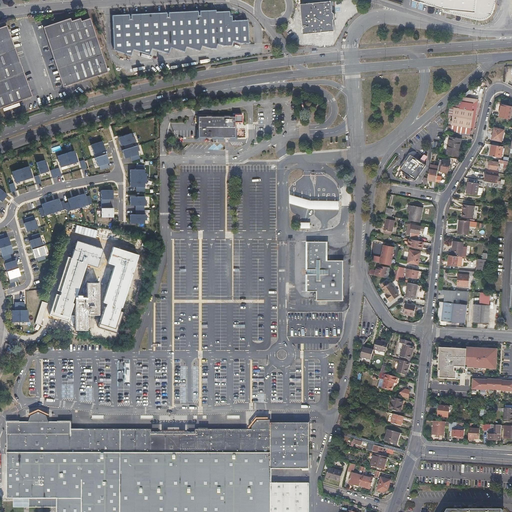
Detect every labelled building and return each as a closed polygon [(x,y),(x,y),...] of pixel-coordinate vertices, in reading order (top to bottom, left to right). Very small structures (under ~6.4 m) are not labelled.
[(479,0),(479,7),(479,8),(478,10),(476,11),(475,13),(473,13),(471,13),(445,7),(443,4),(414,0),(413,0),(443,9),(443,12),(475,19),(480,20),(485,19),(489,18),(492,14),(496,0),(479,0)] [(414,0),(443,4),(445,7),(471,13),(473,13),(475,13),(476,11),(478,10),(479,8),(479,7),(479,0),(414,0)] [(331,1),(300,5),(303,35),(334,31),(331,1)] [(129,15),(112,16),(113,50),(131,55),(133,49),(149,54),(151,48),(168,53),(170,47),(184,52),(186,47),(199,51),(201,46),(210,50),(215,49),(217,44),(223,46),(230,46),(232,41),(240,43),(249,43),(247,20),(231,21),(231,13),(229,13),(229,11),(216,12),(215,10),(201,11),(201,12),(199,12),(199,11),(168,12),(168,14),(166,14),(166,13),(131,14),(131,16),(129,16),(129,15)] [(70,18),(45,27),(65,86),(108,72),(90,18),(81,21),(80,18),(71,21),(70,18)] [(0,108),(31,97),(5,26),(0,27),(0,108)] [(6,26),(5,26),(31,97),(32,97),(6,26)] [(65,86),(45,27),(43,27),(63,87),(65,86)] [(475,112),(472,129),(474,129),(478,100),(463,98),(462,103),(474,105),(473,111),(475,112)] [(452,125),(451,131),(471,135),(472,129),(475,112),(473,111),(474,105),(462,103),(461,109),(455,108),(452,125)] [(511,106),(501,104),(499,116),(510,118),(511,106)] [(234,117),(197,117),(198,137),(234,137),(234,117)] [(445,124),(444,134),(450,135),(451,131),(452,125),(445,124)] [(494,128),(492,139),(501,141),(504,130),(494,128)] [(132,131),(118,135),(121,143),(124,142),(132,140),(135,139),(132,131)] [(449,138),(446,154),(457,156),(460,139),(449,138)] [(103,141),(91,145),(94,154),(106,150),(103,141)] [(125,147),(122,148),(125,156),(130,154),(139,152),(136,144),(134,144),(125,147)] [(491,145),(489,156),(501,158),(503,147),(491,145)] [(74,151),(57,156),(61,167),(77,162),(74,151)] [(107,154),(95,158),(98,167),(100,166),(108,163),(110,163),(107,154)] [(410,154),(399,169),(414,181),(425,165),(410,154)] [(451,165),(452,158),(440,156),(438,166),(438,171),(446,173),(448,165),(451,165)] [(45,160),(36,163),(39,173),(48,170),(45,160)] [(497,170),(499,162),(489,161),(487,168),(497,170)] [(29,166),(20,168),(24,180),(33,177),(29,166)] [(144,184),(144,181),(146,181),(147,171),(144,171),(145,167),(130,167),(130,184),(136,184),(144,184)] [(20,168),(11,171),(15,182),(24,180),(20,168)] [(487,168),(485,174),(496,176),(497,170),(487,168)] [(429,169),(428,179),(436,180),(438,171),(429,169)] [(485,174),(484,181),(487,182),(497,183),(498,177),(496,176),(485,174)] [(468,182),(466,193),(477,194),(479,183),(468,182)] [(113,190),(102,190),(101,199),(110,199),(113,199),(113,190)] [(85,194),(68,199),(68,202),(71,210),(93,204),(90,195),(86,197),(85,194)] [(144,194),(130,194),(130,203),(136,203),(144,203),(146,203),(146,197),(144,197),(144,194)] [(338,210),(339,210),(340,201),(338,201),(331,201),(323,201),(317,201),(313,200),(311,200),(306,199),(298,197),(291,195),(290,195),(289,204),(291,204),(298,206),(310,209),(313,209),(317,209),(323,210),(338,210)] [(59,199),(41,204),(42,207),(45,216),(66,209),(64,203),(64,201),(60,202),(59,199)] [(110,199),(101,199),(101,208),(110,208),(110,199)] [(144,212),(144,203),(136,203),(136,212),(144,212)] [(463,204),(461,217),(473,218),(474,206),(463,204)] [(412,205),(410,213),(409,220),(419,222),(422,208),(412,205)] [(110,208),(101,208),(101,217),(113,217),(113,208),(110,208)] [(136,212),(131,212),(131,221),(144,221),(144,218),(146,218),(146,212),(144,212),(136,212)] [(383,230),(383,233),(390,235),(391,232),(394,220),(385,218),(383,230)] [(36,220),(24,223),(27,232),(38,228),(36,220)] [(470,221),(459,220),(457,234),(468,236),(470,221)] [(412,225),(410,233),(410,236),(418,238),(420,226),(412,224),(412,225)] [(9,237),(0,239),(0,248),(11,245),(9,237)] [(40,238),(29,241),(32,250),(43,247),(40,238)] [(409,239),(408,246),(421,249),(423,242),(409,239)] [(97,270),(103,248),(76,240),(60,293),(76,297),(85,266),(97,270)] [(449,251),(449,255),(457,256),(460,256),(462,242),(453,241),(452,251),(449,251)] [(307,242),(307,291),(317,291),(317,300),(343,300),(343,260),(326,260),(326,242),(307,242)] [(11,245),(0,248),(0,250),(2,256),(3,256),(10,253),(14,252),(11,245)] [(384,245),(380,263),(392,265),(393,261),(391,261),(394,247),(384,245)] [(43,247),(32,250),(35,258),(36,258),(45,255),(46,255),(43,247)] [(410,250),(407,263),(417,265),(420,252),(410,250)] [(75,329),(86,329),(86,314),(88,314),(98,314),(98,297),(119,297),(119,299),(130,298),(130,267),(120,267),(120,268),(119,268),(119,252),(107,252),(107,284),(98,284),(98,283),(87,283),(86,299),(85,299),(85,298),(75,298),(75,329)] [(457,256),(449,255),(447,264),(459,266),(459,262),(457,261),(457,256)] [(16,260),(4,264),(7,272),(19,268),(16,260)] [(466,271),(474,272),(475,261),(466,260),(466,271)] [(369,270),(368,274),(377,276),(385,278),(386,275),(385,274),(387,267),(382,266),(381,268),(377,267),(376,271),(369,270)] [(402,281),(405,268),(399,267),(396,279),(402,281)] [(19,268),(7,272),(9,279),(10,279),(17,277),(21,275),(19,268)] [(418,271),(407,269),(406,276),(416,278),(418,271)] [(466,271),(458,271),(457,285),(467,286),(468,276),(473,276),(474,272),(466,271)] [(385,281),(380,285),(386,294),(385,294),(390,302),(398,296),(389,283),(387,284),(385,281)] [(417,284),(408,282),(405,296),(415,298),(417,284)] [(480,293),(480,304),(490,304),(490,293),(480,293)] [(465,322),(467,305),(443,302),(442,321),(465,322)] [(415,305),(405,303),(403,312),(413,314),(415,305)] [(473,304),(472,322),(489,323),(490,305),(473,304)] [(388,343),(376,340),(373,350),(385,353),(388,343)] [(409,362),(410,359),(413,347),(410,347),(411,342),(401,340),(400,344),(402,345),(399,357),(402,357),(401,361),(409,362)] [(467,368),(498,369),(499,349),(468,347),(468,349),(467,367),(467,368)] [(360,358),(371,361),(373,350),(363,348),(360,358)] [(456,366),(467,367),(468,349),(440,348),(439,378),(457,379),(458,371),(456,371),(456,366)] [(401,361),(399,360),(396,372),(406,375),(409,363),(409,362),(401,361)] [(396,384),(397,378),(386,374),(382,388),(391,391),(393,383),(396,384)] [(489,380),(473,379),(473,389),(488,390),(503,391),(511,391),(511,381),(503,381),(503,380),(489,379),(489,380)] [(409,397),(410,389),(400,388),(400,397),(409,397)] [(392,397),(389,409),(399,412),(402,404),(403,404),(404,401),(392,397)] [(438,406),(437,416),(447,417),(448,406),(438,406)] [(511,408),(503,408),(503,422),(511,422),(511,408)] [(31,415),(28,421),(30,422),(31,419),(35,416),(38,414),(43,416),(45,418),(47,421),(50,421),(46,415),(39,412),(31,415)] [(53,507),(53,511),(308,511),(309,483),(271,483),(271,469),(309,469),(309,450),(309,423),(287,423),(270,423),(270,425),(266,425),(263,423),(258,423),(254,427),(254,434),(195,434),(151,434),(71,434),(71,430),(71,429),(71,421),(50,421),(47,421),(45,418),(43,416),(38,414),(35,416),(31,419),(30,422),(28,421),(6,422),(6,434),(7,434),(7,498),(13,498),(25,498),(53,498),(53,507)] [(403,417),(393,414),(391,423),(401,426),(403,417)] [(270,425),(270,423),(267,423),(265,420),(257,420),(252,426),(252,429),(252,430),(195,430),(195,434),(254,434),(254,427),(258,423),(263,423),(266,425),(270,425)] [(444,422),(434,421),(433,434),(442,435),(444,422)] [(468,428),(468,438),(478,439),(478,429),(468,428)] [(398,433),(388,430),(385,442),(396,445),(398,440),(396,440),(398,433)] [(353,439),(351,446),(353,447),(354,443),(366,447),(367,443),(353,439)] [(383,448),(374,445),(372,451),(381,454),(383,448)] [(387,457),(374,453),(370,466),(383,469),(387,457)] [(329,468),(326,478),(332,479),(339,480),(342,471),(329,468)] [(349,483),(359,486),(362,476),(352,472),(349,483)] [(362,476),(359,486),(369,489),(372,477),(362,474),(362,476)] [(380,477),(376,490),(382,492),(388,489),(390,480),(380,477)] [(25,498),(13,498),(13,507),(53,507),(53,498),(25,498)]
